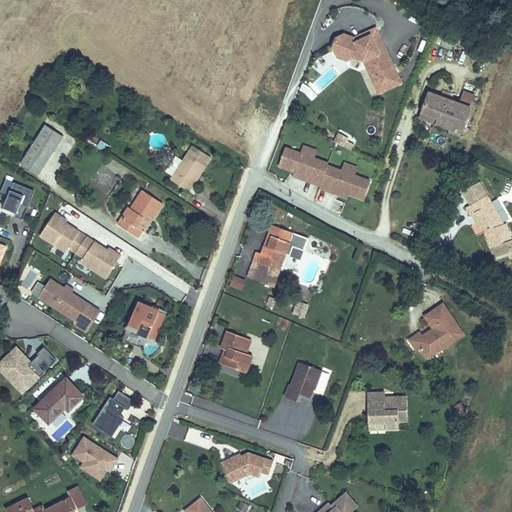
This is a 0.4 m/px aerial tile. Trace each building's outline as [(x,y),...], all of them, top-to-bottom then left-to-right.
[(350,46),(341,46),(333,49),(329,59),(333,69),(343,72),(351,69),(360,72),(367,88),(391,78),(372,36),(357,43),(358,45),(351,49),(350,46)] [(391,78),(367,88),(373,102),(397,92),(391,78)] [(311,100),(316,94),(305,84),(300,90),(311,100)] [(462,90),(458,102),(470,106),(474,94),(462,90)] [(466,115),(425,101),(418,120),(434,126),(431,134),(449,140),(452,132),(460,134),(466,115)] [(434,126),(418,120),(415,128),(431,134),(434,126)] [(65,134),(46,123),(19,162),(39,174),(65,134)] [(460,134),(452,132),(449,140),(457,143),(460,134)] [(332,143),(351,151),(356,142),(337,134),(332,143)] [(100,141),(96,148),(106,153),(110,146),(100,141)] [(328,163),(329,160),(315,155),(318,147),(304,143),(301,150),(285,144),(277,166),(294,171),(292,175),(321,185),(328,163)] [(190,146),(171,182),(192,193),(211,157),(190,146)] [(341,167),(328,163),(321,185),(320,189),(348,199),(349,195),(364,201),(372,178),(357,173),(359,165),(344,160),(341,167)] [(36,189),(6,178),(1,189),(8,192),(0,210),(24,219),(36,189)] [(145,195),(124,232),(143,243),(148,236),(146,235),(144,233),(153,217),(159,220),(167,207),(145,195)] [(483,203),(463,214),(466,220),(470,218),(483,240),(481,241),(486,257),(489,267),(511,260),(511,248),(509,249),(504,231),(500,233),(483,203)] [(76,252),(87,233),(54,211),(39,234),(65,252),(68,247),(76,252)] [(153,217),(144,233),(146,235),(151,226),(155,228),(159,220),(153,217)] [(470,218),(466,220),(479,241),(483,240),(470,218)] [(261,232),(253,251),(259,253),(266,234),(261,232)] [(122,254),(87,233),(76,252),(75,252),(82,257),(79,261),(106,279),(122,254)] [(252,271),(269,278),(275,262),(279,264),(283,255),(289,258),(293,260),(299,247),(294,246),(266,234),(259,253),(253,251),(250,260),(246,258),(242,267),(252,271)] [(252,271),(245,288),(257,292),(261,284),(266,286),(269,278),(252,271)] [(65,285),(51,276),(38,296),(75,320),(73,325),(86,333),(102,309),(73,291),(76,288),(66,282),(65,285)] [(238,285),(227,280),(223,290),(235,294),(238,285)] [(261,284),(257,292),(262,295),(266,286),(261,284)] [(157,308),(134,301),(125,327),(148,334),(157,308)] [(292,314),(304,318),(308,304),(296,301),(292,314)] [(164,310),(157,308),(148,334),(155,336),(164,310)] [(424,343),(416,348),(423,358),(429,367),(465,342),(444,310),(425,323),(434,336),(424,343)] [(240,338),(220,329),(214,347),(218,348),(213,363),(242,374),(247,357),(241,355),(235,353),(240,338)] [(247,340),(240,338),(235,353),(241,355),(247,340)] [(417,363),(423,358),(416,348),(424,343),(420,338),(406,347),(417,363)] [(44,347),(30,361),(15,346),(0,360),(0,374),(22,396),(57,360),(44,347)] [(303,385),(310,366),(283,356),(275,379),(273,379),(269,392),(281,396),(283,388),(284,386),(291,389),(291,391),(299,394),(302,385),(303,385)] [(67,380),(35,411),(51,428),(67,411),(70,414),(85,399),(67,380)] [(135,398),(119,389),(114,397),(110,395),(92,423),(112,436),(124,417),(120,415),(125,406),(129,408),(135,398)] [(384,399),(364,398),(363,430),(385,430),(385,440),(397,440),(397,430),(406,430),(407,406),(384,406),(384,399)] [(457,417),(465,412),(460,403),(452,407),(457,417)] [(385,430),(363,430),(363,440),(385,440),(385,430)] [(81,463),(78,468),(102,483),(118,459),(82,435),(69,455),(81,463)] [(270,465),(253,459),(246,462),(235,467),(234,464),(226,468),(235,488),(254,479),(263,483),(270,465)] [(31,502),(12,511),(78,511),(78,510),(91,502),(81,484),(68,491),(70,495),(50,507),(47,502),(35,509),(31,502)] [(356,511),(348,500),(331,511),(356,511)] [(244,511),(246,511),(250,505),(240,501),(237,508),(244,511)]
